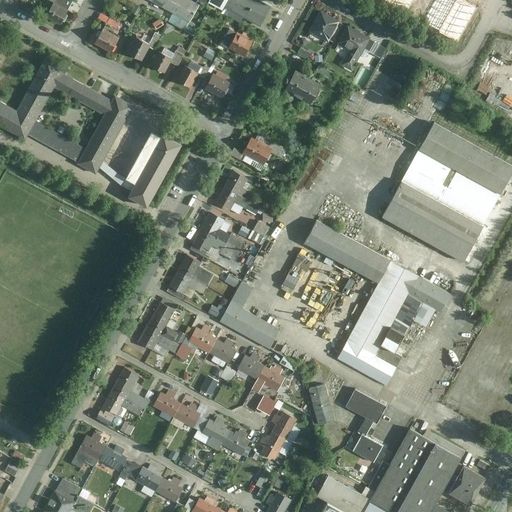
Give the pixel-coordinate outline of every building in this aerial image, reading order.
[(69,11),(74,2),(72,0),(70,0),(57,0),(55,4),(69,11)] [(199,4),(192,0),(148,0),(189,22),(199,4)] [(196,0),(206,6),(208,2),(226,12),(226,13),(241,22),(244,17),(260,25),(271,5),(262,0),(196,0)] [(61,26),(69,11),(55,4),(53,7),(50,5),(47,11),(50,13),(47,18),(61,26)] [(328,40),(340,19),(321,8),(309,29),(328,40)] [(116,28),(120,22),(100,12),(96,19),(116,28)] [(194,32),(198,25),(190,20),(186,28),(194,32)] [(370,37),(347,24),(336,42),(349,49),(340,64),(351,70),(370,37)] [(118,36),(102,27),(94,42),(110,51),(118,36)] [(228,46),(244,55),(253,39),(251,38),(252,35),(242,30),(240,33),(229,28),(222,40),(229,44),(228,46)] [(139,37),(131,53),(141,58),(148,45),(153,48),(160,35),(154,32),(148,42),(139,37)] [(369,51),(375,41),(370,38),(364,48),(369,51)] [(381,58),(387,48),(381,44),(375,55),(381,58)] [(311,52),(301,46),(297,52),(308,58),(311,52)] [(207,57),(215,60),(217,52),(209,49),(207,57)] [(154,66),(164,71),(169,61),(177,65),(183,54),(175,50),(171,57),(162,52),(154,66)] [(0,124),(26,138),(29,134),(78,161),(77,162),(97,173),(135,104),(115,93),(113,98),(63,71),(66,65),(47,55),(17,108),(0,98),(0,124)] [(190,86),(198,72),(184,64),(176,79),(190,86)] [(204,78),(209,67),(204,64),(199,75),(204,78)] [(333,72),(319,64),(316,70),(330,78),(333,72)] [(511,75),(498,68),(486,89),(511,103),(511,75)] [(321,84),(295,69),(283,89),(309,104),(321,84)] [(220,97),(229,82),(212,72),(203,86),(220,97)] [(511,176),(511,164),(434,120),(380,214),(463,262),(511,176)] [(128,195),(148,206),(183,143),(164,132),(128,195)] [(256,139),(251,136),(241,152),(245,154),(242,159),(256,167),(259,161),(263,164),(272,147),(264,143),(265,142),(257,138),(256,139)] [(248,177),(233,169),(224,185),(244,197),(247,190),(243,187),(248,177)] [(244,197),(224,185),(215,202),(229,210),(234,202),(256,214),(261,206),(244,197)] [(213,207),(201,227),(240,248),(244,240),(230,232),(229,233),(226,232),(231,224),(226,221),(229,216),(213,207)] [(265,221),(276,221),(275,212),(265,212),(265,221)] [(261,219),(251,235),(263,243),(273,228),(261,219)] [(453,292),(317,222),(305,245),(378,282),(339,360),(387,387),(402,356),(396,352),(414,321),(432,331),(453,292)] [(368,237),(371,226),(362,224),(359,234),(368,237)] [(240,248),(201,227),(190,248),(204,256),(211,244),(221,250),(220,251),(234,259),(240,248)] [(248,251),(257,255),(261,247),(252,243),(248,251)] [(202,262),(186,253),(177,269),(197,280),(201,273),(197,271),(202,262)] [(307,269),(310,271),(313,264),(300,256),(291,272),(302,278),(307,269)] [(197,280),(177,269),(166,290),(181,298),(188,286),(202,293),(206,286),(197,280)] [(227,281),(238,286),(242,279),(232,273),(227,281)] [(242,308),(254,287),(242,280),(219,320),(269,348),(279,328),(242,308)] [(208,312),(218,318),(228,300),(223,297),(217,307),(212,304),(208,312)] [(160,302),(147,326),(173,340),(178,332),(166,326),(175,310),(160,302)] [(188,341),(208,353),(217,339),(212,336),(215,331),(204,325),(201,329),(197,327),(188,341)] [(173,340),(147,326),(137,342),(152,350),(157,342),(176,353),(181,345),(173,340)] [(229,364),(237,350),(232,347),(235,342),(227,338),(223,343),(217,339),(208,353),(229,364)] [(183,342),(179,355),(190,358),(194,345),(183,342)] [(257,380),(265,366),(257,362),(260,357),(253,353),(250,357),(245,355),(237,369),(257,380)] [(254,386),(260,389),(263,384),(277,392),(286,377),(280,374),(283,370),(276,365),(275,367),(271,365),(269,368),(265,366),(257,380),(254,386)] [(110,390),(145,409),(149,400),(131,390),(139,375),(123,366),(110,390)] [(228,366),(223,376),(233,382),(238,371),(228,366)] [(203,389),(214,393),(218,383),(207,379),(203,389)] [(335,420),(325,384),(316,386),(320,400),(312,402),(318,425),(335,420)] [(165,395),(160,392),(152,406),(173,417),(181,403),(174,399),(176,394),(168,389),(165,395)] [(374,461),(383,446),(366,437),(374,422),(378,423),(387,406),(355,389),(345,406),(366,418),(358,432),(362,435),(353,450),(374,461)] [(110,390),(100,410),(113,417),(115,414),(116,415),(121,406),(141,416),(145,409),(110,390)] [(270,415),(276,402),(264,395),(257,408),(270,415)] [(189,407),(181,403),(173,417),(193,428),(200,413),(195,410),(197,406),(191,403),(189,407)] [(95,417),(109,425),(113,417),(100,410),(95,417)] [(272,432),(286,439),(298,419),(283,412),(281,415),(276,413),(271,422),(276,425),(272,432)] [(215,422),(209,419),(202,433),(222,444),(230,430),(222,426),(225,421),(217,417),(215,422)] [(123,429),(132,434),(136,425),(127,421),(123,429)] [(452,511),(437,505),(466,451),(427,430),(424,436),(411,429),(390,465),(383,462),(363,495),(329,476),(317,497),(344,511),(452,511)] [(237,434),(230,430),(222,444),(242,455),(250,441),(245,438),(248,434),(239,430),(237,434)] [(260,452),(275,460),(286,439),(272,432),(270,436),(267,435),(266,438),(263,436),(259,445),(264,447),(260,452)] [(98,460),(106,446),(99,442),(102,438),(94,434),(92,438),(86,435),(71,462),(81,468),(85,462),(94,467),(98,460)] [(27,455),(31,448),(26,445),(22,451),(27,455)] [(98,460),(118,471),(127,457),(121,454),(124,450),(117,446),(115,450),(106,446),(98,460)] [(26,457),(16,452),(13,456),(23,462),(26,457)] [(184,459),(195,466),(199,460),(188,453),(184,459)] [(15,476),(22,464),(13,459),(6,471),(15,476)] [(134,480),(155,491),(163,478),(156,474),(158,469),(150,464),(147,469),(143,466),(134,480)] [(470,505),(485,478),(464,466),(448,493),(470,505)] [(155,491),(175,502),(183,489),(178,486),(181,481),(173,477),(170,481),(163,478),(155,491)] [(82,489),(62,478),(58,486),(78,497),(82,489)] [(75,502),(78,497),(58,486),(55,491),(75,502)] [(54,491),(41,511),(69,511),(71,509),(76,511),(90,511),(94,505),(78,497),(75,502),(55,491),(54,491)] [(284,511),(291,499),(277,493),(274,498),(270,495),(265,504),(270,506),(267,511),(284,511)] [(192,511),(218,511),(221,509),(212,505),(215,500),(207,496),(205,501),(201,498),(192,511)]
